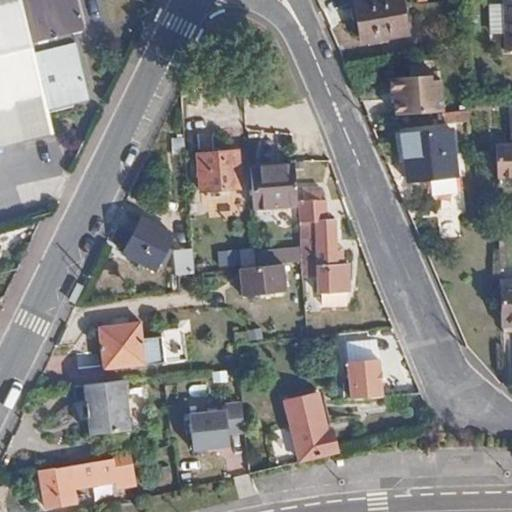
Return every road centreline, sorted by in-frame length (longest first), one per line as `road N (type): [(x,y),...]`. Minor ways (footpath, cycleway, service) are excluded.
road 1 (residential): [(275,0),(298,22),(445,357),(494,416),(511,423)]
road 2 (tertiary): [(194,0),(0,389)]
